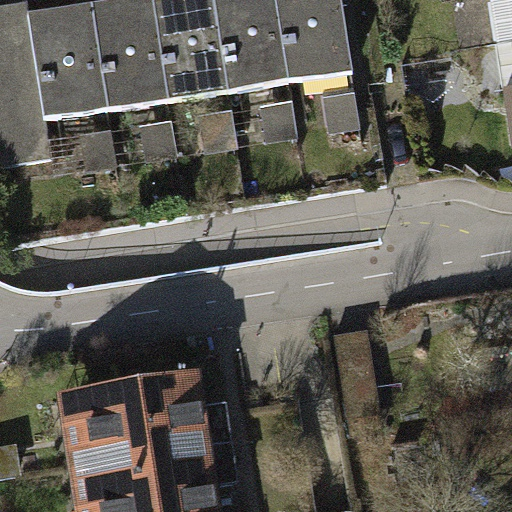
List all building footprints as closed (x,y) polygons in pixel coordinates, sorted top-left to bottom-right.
[(149,0),(146,1),(163,105),(226,96),(210,0),(149,0)] [(210,0),(226,96),(289,86),(275,0),(210,0)] [(275,0),(289,86),(352,76),(339,0),(275,0)] [(83,10),(100,115),(163,105),(146,1),(83,10)] [(21,20),(31,18),(30,7),(0,11),(0,161),(1,162),(4,178),(56,170),(49,123),(37,125),(21,20)] [(21,20),(37,125),(49,123),(100,115),(83,10),(31,18),(21,20)] [(511,43),(494,46),(510,157),(511,157),(511,43)] [(354,96),(321,100),(325,131),(358,127),(354,96)] [(289,105),(259,109),(264,146),(295,142),(289,105)] [(230,115),(203,118),(207,147),(233,143),(230,115)] [(168,126),(143,131),(148,159),(174,154),(168,126)] [(110,135),(78,140),(83,168),(115,163),(110,135)] [(352,434),(387,430),(375,342),(341,347),(352,434)] [(64,468),(229,443),(224,408),(207,411),(202,377),(54,400),(64,468)] [(70,511),(222,511),(219,491),(236,488),(229,443),(64,468),(70,511)] [(0,485),(19,482),(15,451),(0,453),(0,485)]
